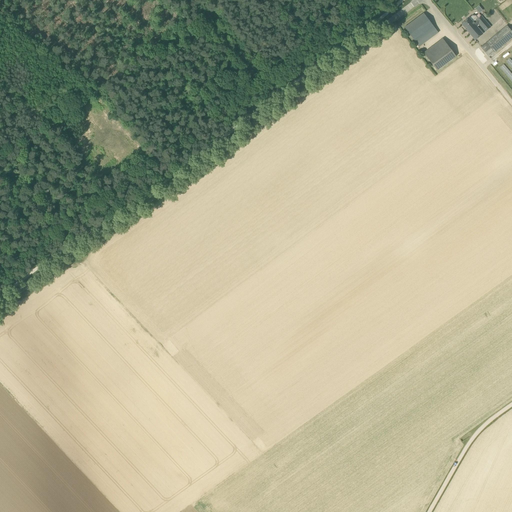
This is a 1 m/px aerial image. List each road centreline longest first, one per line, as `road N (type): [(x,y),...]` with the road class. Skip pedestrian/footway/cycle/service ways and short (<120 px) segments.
road 1 (tertiary): [(0,306),(419,0)]
road 2 (track): [(219,0),(98,90)]
road 3 (track): [(511,407),(471,436),(428,511)]
road 4 (residential): [(427,0),(508,99)]
road 5 (track): [(98,90),(0,9)]
